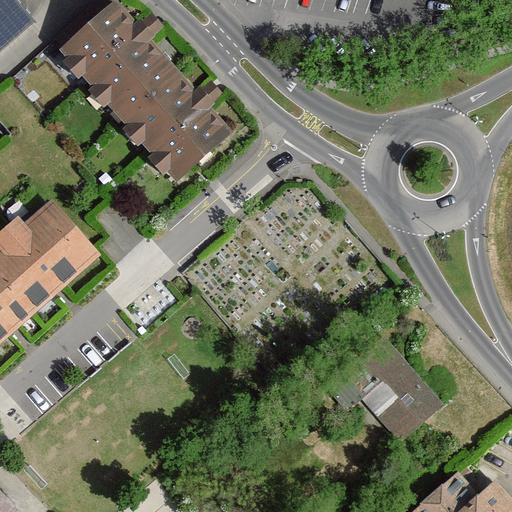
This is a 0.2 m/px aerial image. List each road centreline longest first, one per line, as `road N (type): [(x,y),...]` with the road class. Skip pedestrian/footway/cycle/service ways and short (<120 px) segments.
road 1 (residential): [(0,403),(299,136)]
road 2 (tertiary): [(405,210),(441,293),(511,371)]
road 3 (tertiary): [(511,347),(483,276),(470,194)]
